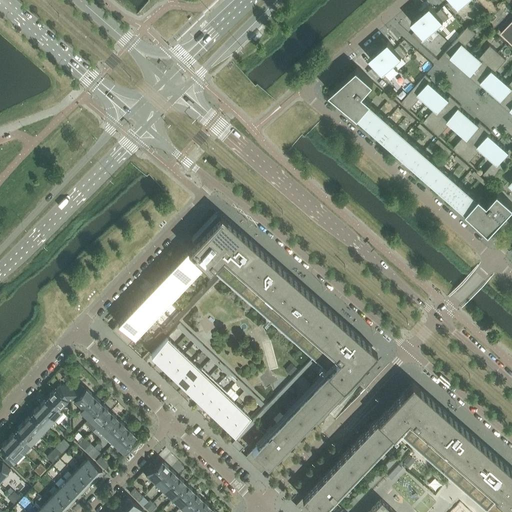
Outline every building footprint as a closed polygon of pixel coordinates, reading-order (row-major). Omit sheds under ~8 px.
[(466,0),(450,0),(448,2),(456,11),(460,7),(459,6),(466,0)] [(449,17),(441,8),(437,12),(430,4),(421,13),(434,28),(443,20),(444,21),(449,17)] [(434,28),(421,13),(411,21),(418,28),(413,32),(421,41),(426,37),(425,36),(434,28)] [(511,19),(500,32),(511,43),(511,19)] [(465,45),(476,33),(468,25),(444,53),(450,59),(452,56),(461,64),(472,52),(465,45)] [(407,53),(399,44),(395,48),(388,41),(379,49),(392,64),(402,56),(402,57),(407,53)] [(474,80),(498,52),(490,45),(479,57),(472,52),(461,64),(470,73),(468,75),(474,80)] [(392,64),(379,49),(369,57),(376,64),(371,68),(379,77),(384,73),(383,72),(392,64)] [(495,71),(506,59),(498,52),(474,80),(480,85),(481,83),(491,91),(502,77),(495,71)] [(363,94),(374,82),(357,68),(330,91),(358,116),(370,103),(372,101),(363,94)] [(427,103),(439,89),(430,81),(432,79),(426,74),(401,102),(409,109),(420,96),(427,103)] [(504,106),(511,96),(511,80),(509,84),(502,77),(491,91),(500,99),(498,101),(504,106)] [(431,128),(456,100),(450,95),(448,97),(439,89),(427,103),(434,109),(423,121),(431,128)] [(391,97),(384,91),(382,94),(388,100),(391,97)] [(398,103),(391,97),(388,100),(395,106),(398,103)] [(457,129),(469,116),(460,108),(462,106),(456,100),(431,128),(439,135),(450,123),(457,129)] [(367,124),(379,111),(370,103),(358,116),(367,124)] [(409,113),(402,107),(400,110),(406,116),(409,113)] [(376,132),(388,118),(379,111),(367,124),(376,132)] [(416,119),(409,113),(406,116),(413,122),(416,119)] [(461,155),(486,127),(480,121),(478,124),(469,116),(457,129),(464,135),(453,148),(461,155)] [(385,140),(397,126),(388,118),(376,132),(385,140)] [(427,129),(420,123),(418,126),(424,132),(427,129)] [(394,148),(406,134),(397,126),(385,140),(394,148)] [(487,155),(499,142),(490,134),(491,132),(486,127),(461,155),(469,162),(480,149),(487,155)] [(434,135),(427,129),(424,132),(431,138),(434,135)] [(403,156),(415,142),(406,134),(394,148),(403,156)] [(445,144),(438,139),(436,141),(443,147),(445,144)] [(412,163),(424,150),(415,142),(403,156),(412,163)] [(491,181),(511,157),(511,149),(510,148),(508,150),(499,142),(487,155),(494,161),(483,174),(491,181)] [(452,150),(445,144),(443,147),(449,153),(452,150)] [(422,171),(433,158),(424,150),(412,163),(422,171)] [(463,160),(456,154),(454,157),(461,163),(463,160)] [(431,179),(442,166),(433,158),(422,171),(431,179)] [(470,166),(463,160),(461,163),(468,169),(470,166)] [(440,187),(452,174),(442,166),(431,179),(440,187)] [(481,176),(475,170),(472,173),(479,179),(481,176)] [(449,195),(461,182),(452,174),(440,187),(449,195)] [(486,185),(488,182),(481,176),(479,179),(486,185)] [(458,203),(470,190),(461,182),(449,195),(458,203)] [(467,211),(479,198),(470,190),(458,203),(467,211)] [(504,216),(511,207),(511,203),(498,191),(486,205),(479,198),(467,211),(475,219),(489,231),(504,216)] [(189,247),(188,248),(204,263),(206,265),(207,264),(220,276),(223,279),(310,355),(312,357),(327,370),(325,372),(340,385),(341,386),(342,387),(342,386),(343,385),(342,384),(349,377),(350,378),(351,377),(350,376),(350,375),(362,386),(377,398),(387,408),(386,409),(385,410),(377,418),(377,419),(393,434),(396,430),(397,429),(451,476),(491,511),(511,511),(511,468),(413,382),(412,381),(377,350),(375,349),(241,232),(221,214),(217,211),(216,212),(192,237),(191,238),(195,241),(190,246),(189,247)] [(204,263),(188,248),(180,257),(197,274),(204,267),(202,265),(204,263)] [(197,274),(180,257),(171,266),(188,283),(197,274)] [(188,283),(171,266),(162,276),(180,292),(188,283)] [(180,292),(162,276),(153,285),(171,302),(180,292)] [(210,286),(216,280),(213,277),(206,283),(210,286)] [(203,293),(210,286),(206,283),(200,290),(203,293)] [(171,302),(153,285),(144,294),(162,311),(171,302)] [(162,311),(144,294),(136,303),(153,320),(162,311)] [(192,305),(199,298),(195,295),(189,301),(192,305)] [(192,305),(189,301),(183,308),(186,311),(192,305)] [(153,320),(136,303),(127,313),(143,328),(143,327),(145,329),(153,320)] [(128,343),(143,328),(127,313),(112,328),(128,343)] [(181,316),(178,313),(172,320),(175,323),(181,316)] [(175,323),(172,320),(165,326),(169,329),(175,323)] [(180,323),(177,326),(183,331),(186,328),(180,323)] [(158,341),(164,334),(161,331),(154,338),(158,341)] [(191,334),(188,337),(194,342),(197,339),(191,334)] [(160,361),(175,346),(166,337),(151,353),(160,361)] [(151,348),(158,341),(154,338),(148,344),(151,348)] [(203,344),(197,339),(194,342),(200,347),(203,344)] [(168,369),(183,353),(175,346),(160,361),(168,369)] [(214,355),(208,349),(205,352),(211,358),(214,355)] [(176,377),(192,361),(183,353),(168,369),(176,377)] [(219,360),(214,355),(211,358),(216,363),(219,360)] [(185,385),(200,369),(192,361),(176,377),(185,385)] [(230,370),(224,365),(221,368),(227,374),(230,370)] [(193,393),(208,377),(200,369),(185,385),(193,393)] [(236,376),(230,370),(227,374),(233,379),(236,376)] [(261,472),(342,387),(341,386),(340,385),(325,372),(245,456),(261,472)] [(201,401),(216,385),(208,377),(193,393),(201,401)] [(244,389),(247,386),(241,381),(238,384),(244,389)] [(71,400),(70,384),(70,385),(61,385),(59,385),(56,389),(55,388),(47,396),(59,408),(67,400),(71,400)] [(82,407),(95,395),(86,387),(85,387),(86,387),(85,388),(81,385),(81,384),(80,384),(80,385),(71,385),(71,384),(70,384),(71,400),(74,399),(82,407)] [(209,409),(225,393),(216,385),(201,401),(209,409)] [(252,392),(247,386),(244,389),(249,395),(252,392)] [(218,417),(233,401),(225,393),(209,409),(218,417)] [(88,418),(103,403),(95,395),(82,407),(80,410),(88,418)] [(59,408),(47,396),(39,404),(54,419),(62,411),(59,408)] [(264,402),(258,397),(255,400),(260,406),(264,402)] [(226,424),(241,409),(233,401),(218,417),(226,424)] [(96,426),(111,411),(103,403),(88,418),(85,422),(93,430),(96,426)] [(54,419),(39,404),(31,413),(46,427),(54,419)] [(235,433),(250,417),(241,409),(226,424),(235,433)] [(96,426),(105,434),(119,419),(111,411),(96,426)] [(46,427),(31,413),(23,421),(38,436),(46,427)] [(113,441),(128,427),(119,419),(105,434),(103,436),(111,444),(113,442),(113,441)] [(303,511),(318,511),(393,434),(377,419),(295,504),(303,511)] [(38,436),(23,421),(15,429),(30,444),(38,436)] [(129,443),(136,435),(128,427),(113,441),(113,442),(126,454),(133,446),(129,443)] [(30,444),(15,429),(7,437),(23,452),(30,444)] [(79,444),(85,438),(82,435),(76,441),(79,444)] [(89,442),(91,439),(87,436),(85,438),(79,444),(83,448),(89,442)] [(23,452),(7,437),(0,444),(0,446),(7,454),(3,458),(11,464),(23,452)] [(70,444),(64,438),(61,441),(67,447),(70,444)] [(243,445),(238,440),(235,438),(232,442),(240,449),(243,445)] [(67,447),(61,441),(56,446),(62,452),(67,447)] [(88,452),(94,446),(89,442),(83,448),(88,452)] [(62,452),(56,446),(53,449),(59,455),(62,452)] [(91,455),(97,449),(94,446),(88,452),(91,455)] [(59,455),(53,449),(50,453),(56,459),(59,455)] [(94,458),(100,452),(97,449),(91,455),(94,458)] [(56,459),(50,453),(47,456),(53,462),(56,459)] [(102,470),(88,456),(87,457),(84,453),(82,455),(85,458),(80,464),(95,478),(102,470)] [(110,464),(101,455),(96,460),(105,469),(110,464)] [(410,466),(415,460),(409,455),(404,461),(410,466)] [(156,482),(170,467),(162,459),(161,459),(161,460),(154,467),(150,463),(143,471),(156,482)] [(95,478),(80,464),(77,460),(75,462),(78,466),(73,471),(88,485),(95,478)] [(0,479),(10,469),(3,462),(0,464),(0,479)] [(47,469),(40,463),(37,466),(43,472),(47,469)] [(43,472),(37,466),(34,469),(40,475),(43,472)] [(164,490),(179,475),(170,467),(156,482),(164,490)] [(88,485),(73,471),(70,468),(68,470),(71,473),(66,479),(81,492),(88,485)] [(81,492),(66,479),(63,475),(56,482),(74,500),(81,492)] [(172,498),(187,483),(179,475),(164,490),(172,498)] [(74,500),(56,482),(54,484),(57,488),(52,493),(67,507),(74,500)] [(181,506),(195,491),(187,483),(172,498),(181,506)] [(143,496),(134,487),(129,492),(139,501),(143,496)] [(20,496),(14,490),(11,493),(17,499),(20,496)] [(62,511),(67,507),(52,493),(48,490),(47,492),(50,495),(45,501),(57,511),(62,511)] [(186,511),(190,511),(203,499),(195,491),(181,506),(186,511)] [(17,499),(11,493),(8,497),(14,503),(17,499)] [(143,509),(128,495),(121,503),(130,511),(139,511),(140,511),(141,511),(145,511),(142,509),(143,509)] [(57,511),(45,501),(41,497),(40,499),(43,502),(38,508),(42,511),(57,511)] [(147,509),(153,502),(150,499),(144,505),(147,509)] [(206,511),(212,506),(203,499),(190,511),(206,511)] [(395,511),(381,499),(368,511),(395,511)] [(150,511),(156,505),(153,502),(147,509),(150,511)] [(130,511),(121,503),(114,510),(116,511),(130,511)]
